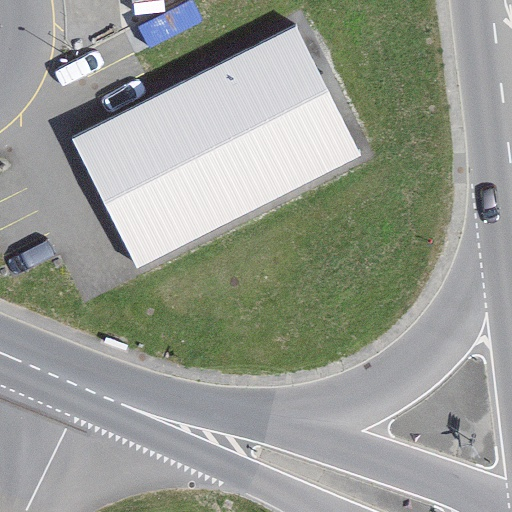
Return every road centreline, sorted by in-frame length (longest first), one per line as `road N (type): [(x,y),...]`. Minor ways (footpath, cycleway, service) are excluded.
road 1 (secondary): [(511,221),(467,317),(416,366),(367,397),(209,435)]
road 2 (secondary): [(413,511),(209,435)]
road 3 (unclassified): [(28,511),(88,389)]
road 4 (secondary): [(209,435),(88,389)]
